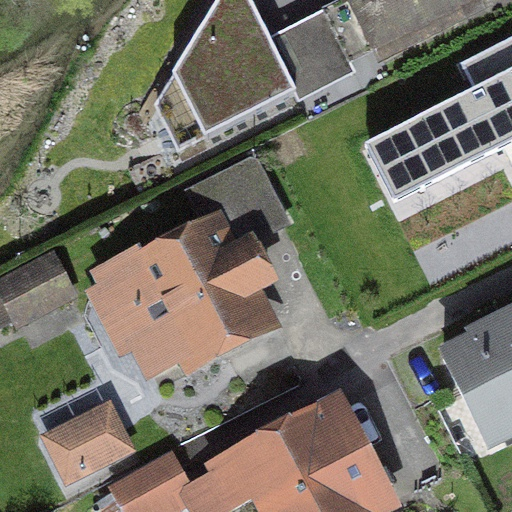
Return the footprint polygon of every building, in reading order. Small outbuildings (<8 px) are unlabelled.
[(229,0),(161,110),(182,154),(287,95),(239,0),(229,0)] [(469,10),(464,0),(347,0),(377,57),(469,10)] [(243,251),(223,262),(209,235),(144,269),(139,260),(97,283),(148,379),(188,357),(191,364),(258,328),(243,299),(263,289),(243,251)] [(0,291),(0,326),(11,321),(14,326),(67,298),(50,264),(0,291)] [(511,327),(433,367),(478,455),(511,438),(511,327)] [(181,494),(167,466),(96,506),(99,511),(159,511),(182,499),(189,511),(233,511),(259,498),(266,511),(374,511),(385,507),(336,413),(181,494)] [(123,458),(102,416),(35,450),(57,492),(123,458)]
